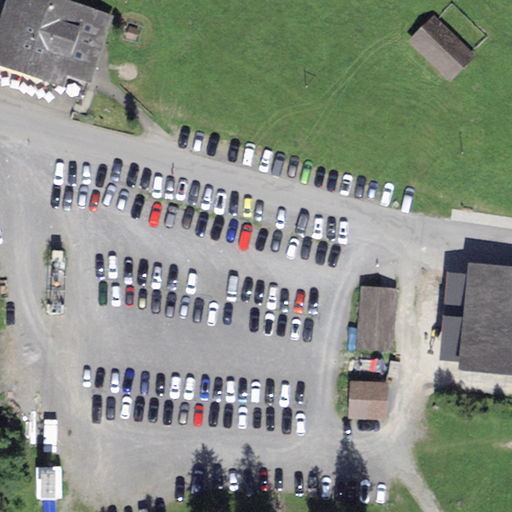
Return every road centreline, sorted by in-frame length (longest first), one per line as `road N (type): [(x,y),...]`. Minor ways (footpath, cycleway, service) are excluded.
road 1 (tertiary): [(432,235),(0,121)]
road 2 (track): [(162,137),(152,0)]
